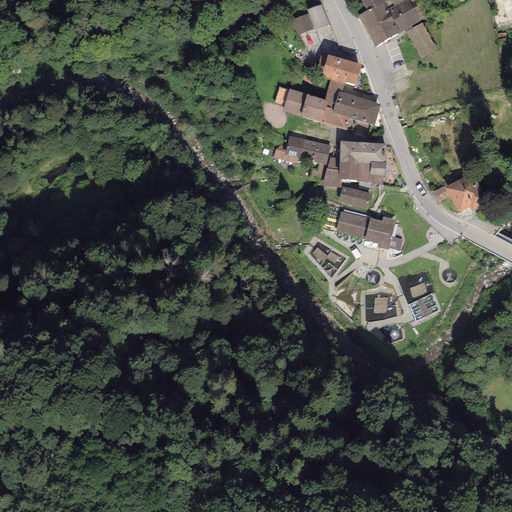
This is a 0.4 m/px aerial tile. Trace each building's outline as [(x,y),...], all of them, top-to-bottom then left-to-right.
[(357,0),(366,15),(358,19),(375,50),(400,35),(379,0),(357,0)] [(379,0),(400,35),(422,23),(412,6),(417,3),(415,0),(379,0)] [(321,6),(307,11),(314,32),(328,27),(321,6)] [(307,15),(292,20),(298,37),(313,32),(307,15)] [(422,25),(405,35),(419,61),(436,52),(422,25)] [(351,67),(322,58),(316,78),(345,87),(351,67)] [(327,110),(328,105),(306,98),(307,96),(289,90),(281,114),(322,126),(327,110)] [(381,107),(339,94),(334,112),(332,117),(349,122),(374,129),(381,107)] [(346,132),(349,122),(332,117),(334,112),(327,110),(322,126),(346,132)] [(331,148),(285,136),(282,148),(277,147),(274,162),(297,167),(299,163),(326,170),(331,148)] [(381,147),(335,145),(334,184),(380,185),(381,147)] [(469,178),(445,192),(459,217),(469,212),(471,215),(485,207),(469,178)] [(371,197),(342,189),(338,204),(367,211),(371,197)] [(396,222),(383,219),(382,223),(340,212),(335,234),(364,241),(364,242),(378,246),(378,249),(388,251),(396,222)] [(400,317),(387,322),(382,310),(366,316),(371,327),(379,324),(387,345),(403,339),(398,326),(403,325),(400,317)]
